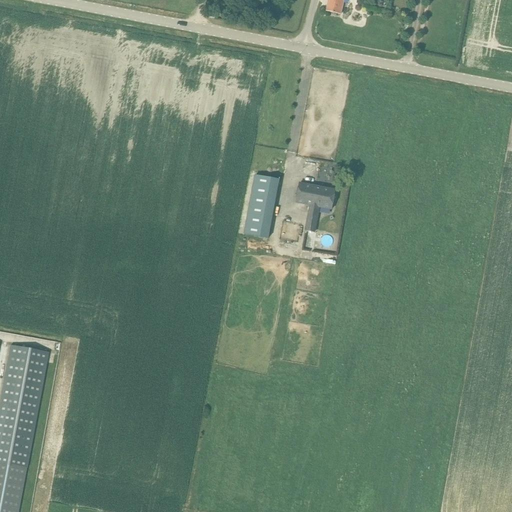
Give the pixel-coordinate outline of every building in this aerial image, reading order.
[(344,0),(329,0),(326,11),(341,14),(344,0)] [(299,184),(295,203),(311,206),(306,231),(315,233),(319,208),(332,210),(336,191),(299,184)] [(267,215),(273,191),(252,188),(248,211),(254,212),(249,235),(262,238),(268,215),(267,215)] [(1,345),(0,350),(0,370),(4,372),(5,366),(6,366),(10,347),(1,345)] [(0,406),(0,511),(18,511),(49,352),(11,346),(0,406)]
